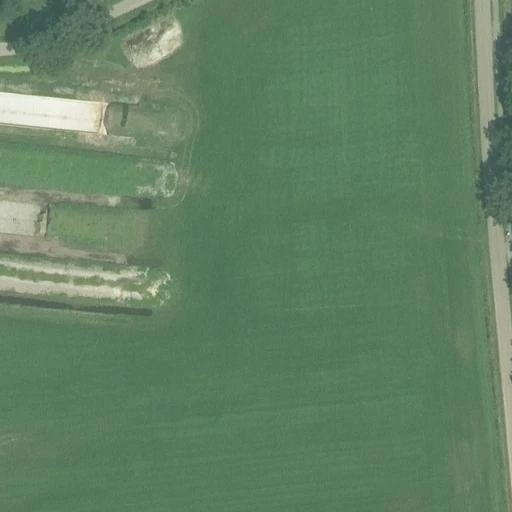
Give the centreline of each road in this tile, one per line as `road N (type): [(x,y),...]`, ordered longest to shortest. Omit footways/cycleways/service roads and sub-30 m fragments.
road 1 (track): [(511,391),(481,0)]
road 2 (track): [(0,52),(65,39),(146,0)]
